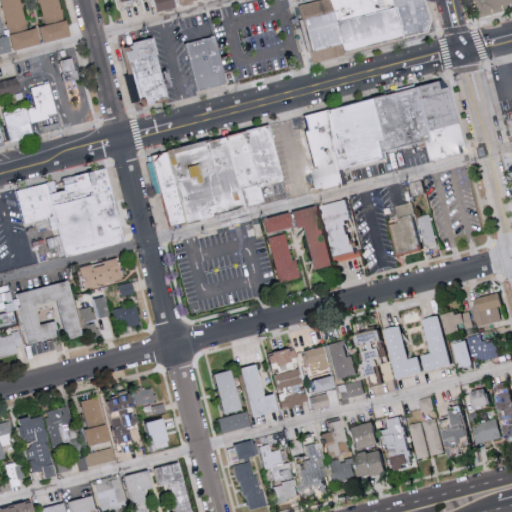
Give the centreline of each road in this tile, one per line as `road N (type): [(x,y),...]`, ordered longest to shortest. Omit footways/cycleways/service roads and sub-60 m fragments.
road 1 (tertiary): [(511,41),(0,174)]
road 2 (residential): [(0,393),(511,260)]
road 3 (residential): [(85,0),(217,511)]
road 4 (tertiary): [(511,252),(462,55)]
road 5 (primary): [(511,477),(385,511)]
